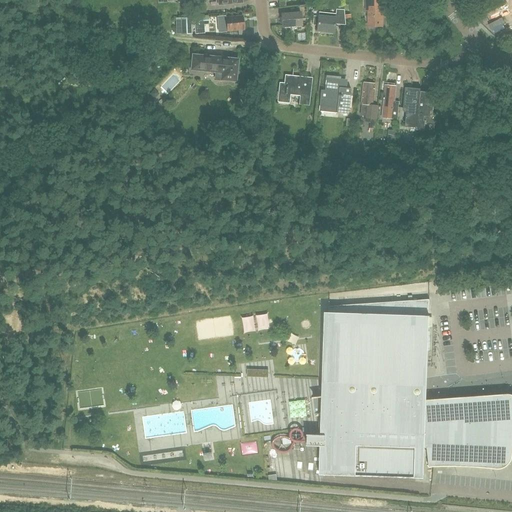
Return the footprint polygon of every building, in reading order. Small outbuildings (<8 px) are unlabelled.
[(385,16),(385,0),(366,0),(366,13),(368,13),(368,26),(383,27),(383,16),(385,16)] [(296,13),(282,15),(283,28),(302,26),(301,19),(309,19),(308,5),(296,6),(296,13)] [(338,10),(337,18),(327,17),(328,14),(320,13),(319,17),(314,16),(313,24),(318,24),(317,31),(334,33),(335,24),(345,25),(345,21),(344,15),(344,10),(338,10)] [(208,16),(197,17),(198,19),(198,25),(205,25),(209,24),(208,16)] [(225,17),(217,17),(219,32),(238,30),(244,30),(243,16),(225,18),(225,17)] [(191,17),(181,18),(181,34),(192,34),(191,17)] [(147,69),(163,57),(158,50),(142,62),(147,69)] [(235,81),(237,60),(192,55),(191,67),(216,70),(215,79),(235,81)] [(308,106),(312,78),(292,76),(291,79),(286,78),(285,84),(279,84),(276,102),(289,104),(290,95),(299,97),(298,105),(308,106)] [(320,107),(337,108),(336,113),(348,115),(351,89),(344,88),(344,81),(342,81),(342,79),(328,77),(326,92),(322,92),(320,107)] [(174,98),(188,85),(182,78),(167,91),(174,98)] [(377,120),(378,106),(373,105),(375,85),(364,84),(362,104),(363,104),(361,116),(366,116),(365,122),(370,123),(370,129),(376,129),(376,120),(377,120)] [(394,87),(395,85),(388,84),(388,86),(385,86),(384,93),(381,93),(381,100),(384,100),(382,118),(398,119),(399,102),(395,102),(396,87),(394,87)] [(417,120),(420,92),(421,89),(405,88),(403,111),(405,113),(411,113),(411,117),(409,117),(408,127),(416,128),(417,120)] [(417,120),(416,128),(416,131),(425,131),(426,121),(424,121),(425,117),(431,118),(433,116),(435,93),(420,92),(417,120)] [(308,446),(321,446),(320,475),(424,479),(424,478),(421,478),(422,448),(427,448),(429,466),(429,467),(443,467),(453,467),(464,467),(475,468),(486,468),(496,469),(498,470),(501,469),(504,468),(506,467),(509,465),(511,462),(511,459),(511,394),(510,394),(508,394),(429,400),(424,400),(427,317),(430,317),(430,316),(429,316),(429,301),(430,299),(328,307),(322,436),(308,435),(308,438),(308,443),(308,446)] [(107,418),(106,404),(87,405),(88,419),(107,418)] [(300,442),(299,438),(295,438),(297,448),(307,446),(306,441),(300,442)] [(211,468),(219,466),(216,457),(208,459),(211,468)]
